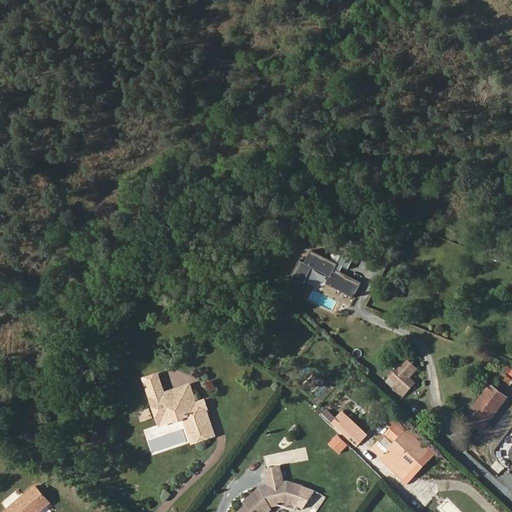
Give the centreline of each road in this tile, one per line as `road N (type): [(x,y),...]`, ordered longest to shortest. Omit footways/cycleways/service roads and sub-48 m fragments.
road 1 (unknown): [(511,499),(443,426),(418,342),(364,313),(371,281)]
road 2 (unknown): [(361,445),(409,487),(458,481),(498,511)]
